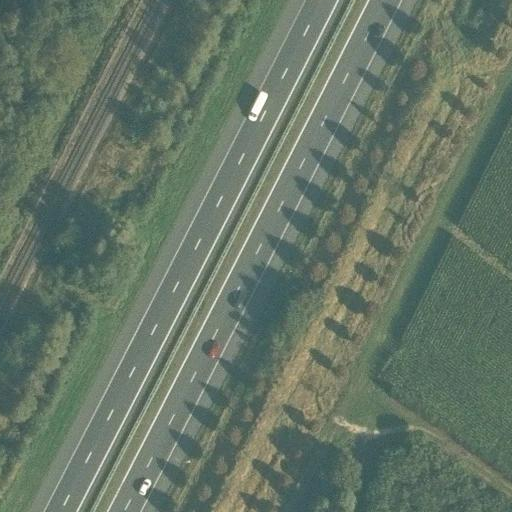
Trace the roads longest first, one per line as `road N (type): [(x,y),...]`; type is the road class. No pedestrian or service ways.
road 1 (motorway): [(320,0),(58,511)]
road 2 (motorway): [(122,511),(384,0)]
road 3 (track): [(359,511),(367,438),(380,428),(423,426),(511,488)]
